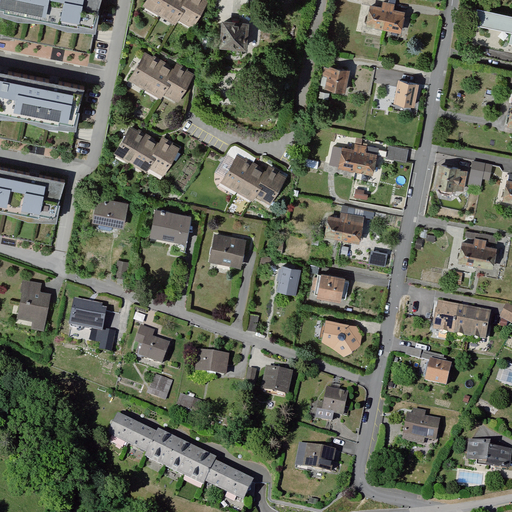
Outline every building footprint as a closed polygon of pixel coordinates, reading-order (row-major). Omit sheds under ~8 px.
[(101,0),(0,0),(0,10),(17,17),(43,17),(67,26),(95,27),(101,0)] [(147,0),(144,7),(177,26),(180,21),(194,30),(211,1),(208,0),(147,0)] [(391,0),(391,4),(385,3),(384,9),(372,6),(367,27),(403,35),(408,13),(396,11),(398,0),(391,0)] [(511,14),(478,8),(475,24),(511,31),(511,14)] [(252,22),(224,20),(222,47),(249,50),(252,22)] [(154,57),(146,53),(129,81),(162,101),(165,95),(180,104),(196,75),(189,71),(190,70),(179,63),(175,69),(167,65),(168,63),(155,56),(154,57)] [(353,71),(332,66),(332,69),(327,68),(325,77),(330,78),(328,89),(349,93),(353,71)] [(85,86),(0,68),(0,114),(21,116),(48,125),(76,126),(85,86)] [(422,85),(401,80),(401,83),(396,82),(392,101),(397,102),(397,103),(418,108),(422,85)] [(140,131),(132,127),(115,155),(148,175),(151,169),(165,178),(181,150),(174,146),(175,144),(164,137),(160,143),(154,140),(155,138),(141,130),(140,131)] [(364,140),(358,138),(356,149),(343,147),(343,149),(334,147),(330,165),(339,166),(339,167),(357,171),(363,145),(364,140)] [(380,149),(363,145),(357,171),(375,175),(380,149)] [(247,160),(239,156),(222,184),(255,203),(258,198),(273,207),(288,178),(282,174),(283,172),(271,166),(268,172),(262,169),(262,167),(248,158),(247,160)] [(484,177),(492,178),(494,162),(474,159),(471,182),(483,184),(484,177)] [(462,168),(441,164),(437,187),(458,191),(458,189),(465,191),(469,171),(462,170),(462,168)] [(66,180),(0,166),(0,209),(2,210),(29,219),(56,219),(66,180)] [(511,181),(508,181),(503,202),(511,203),(511,181)] [(131,204),(100,198),(95,223),(126,229),(131,204)] [(193,217),(157,210),(152,239),(188,246),(193,217)] [(366,217),(342,212),(341,218),(329,216),(325,237),(361,244),(366,217)] [(249,241),(217,235),(211,264),(243,270),(249,241)] [(475,244),(464,242),(460,262),(495,270),(500,249),(488,246),(489,241),(476,238),(475,244)] [(278,291),(297,295),(301,270),(282,266),(278,291)] [(346,278),(323,274),(318,298),(341,302),(346,278)] [(31,328),(43,331),(51,293),(40,291),(41,283),(24,279),(16,318),(32,321),(31,328)] [(104,306),(77,301),(72,328),(104,334),(109,311),(103,310),(104,306)] [(501,316),(511,321),(511,303),(509,302),(501,316)] [(493,314),(440,304),(435,332),(488,342),(493,314)] [(358,327),(327,321),(323,342),(346,357),(362,346),(364,335),(358,327)] [(157,333),(143,328),(137,345),(145,347),(141,359),(165,367),(173,345),(155,339),(157,333)] [(231,356),(199,351),(197,373),(228,377),(231,356)] [(454,366),(432,361),(426,384),(449,389),(454,366)] [(294,374),(268,368),(262,393),(289,398),(294,374)] [(258,372),(249,370),(246,384),(255,386),(258,372)] [(149,394),(168,399),(173,378),(155,373),(149,394)] [(351,394),(328,389),(324,405),(313,403),(310,419),(334,424),(335,417),(345,420),(351,394)] [(181,393),(178,404),(193,408),(196,397),(181,393)] [(415,416),(409,415),(403,442),(426,447),(427,441),(438,443),(442,421),(427,418),(428,414),(415,411),(415,416)] [(156,431),(118,413),(108,432),(147,451),(146,454),(204,482),(206,479),(243,497),(253,478),(215,460),(217,457),(158,428),(156,431)] [(493,446),(471,442),(468,463),(489,466),(489,469),(511,472),(511,469),(511,452),(492,450),(493,446)] [(338,452),(301,444),(297,467),(334,475),(338,452)]
